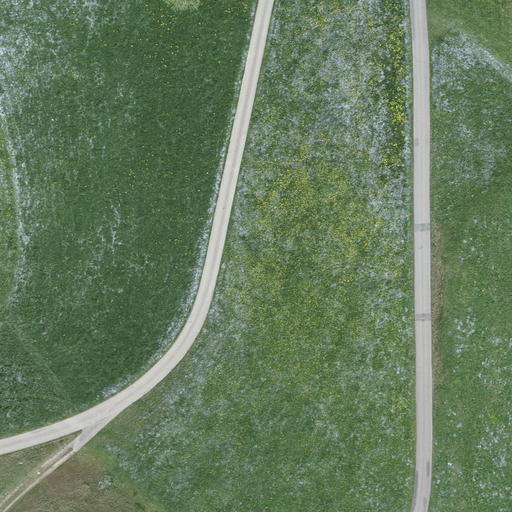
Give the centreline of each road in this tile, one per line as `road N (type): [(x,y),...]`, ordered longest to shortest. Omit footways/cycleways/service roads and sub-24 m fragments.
road 1 (unclassified): [(0,451),(89,423),(168,364),(191,336),(265,0)]
road 2 (unclassified): [(418,511),(426,150),(417,0)]
road 3 (track): [(89,423),(6,511)]
